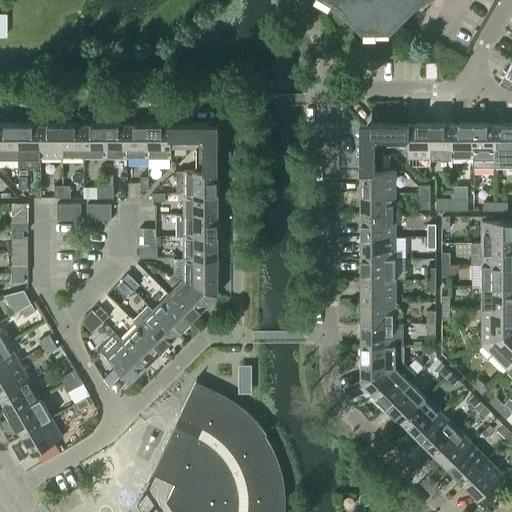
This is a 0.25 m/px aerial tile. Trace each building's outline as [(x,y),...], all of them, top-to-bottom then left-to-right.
[(353,0),(368,15),(380,22),(393,15),(407,0),(353,0)] [(511,83),(511,59),(506,70),(507,70),(503,78),(511,83)] [(427,76),(437,76),(437,61),(427,61),(427,76)] [(192,144),(194,146),(213,127),(219,121),(208,122),(191,122),(182,122),(181,122),(172,122),(171,122),(170,144),(171,144),(192,144)] [(196,148),(196,169),(196,170),(219,170),(219,169),(218,169),(218,159),(219,159),(219,158),(218,158),(218,149),(219,149),(219,121),(213,127),(194,146),(196,148)] [(361,121),(366,127),(385,146),(387,144),(408,144),(409,144),(409,121),(408,121),(408,122),(398,122),(398,121),(397,121),(397,122),(388,122),(388,121),(361,121)] [(361,169),(361,170),(383,170),(383,169),(383,148),(385,146),(366,127),(361,121),(361,149),(361,158),(361,160),(361,159),(361,169)] [(410,121),(409,121),(409,144),(408,144),(408,156),(430,156),(431,121),(417,121),(417,122),(410,122),(410,121)] [(444,121),(431,121),(430,156),(452,156),(452,122),(444,122),(444,121)] [(460,122),(452,122),(452,156),(474,156),(474,122),(460,121),(460,122)] [(503,122),(495,122),(495,166),(511,166),(511,121),(503,122)] [(0,156),(19,156),(19,122),(5,122),(0,122),(0,156)] [(40,166),(40,156),(41,122),(33,122),(19,122),(19,156),(19,166),(40,166)] [(40,156),(62,156),(62,122),(48,122),(41,122),(40,156)] [(62,156),(84,156),(84,122),(76,122),(62,122),(62,156)] [(84,156),(105,156),(106,122),(92,122),(84,122),(84,156)] [(105,156),(127,156),(127,122),(120,122),(106,122),(105,156)] [(127,156),(149,156),(149,122),(135,122),(127,122),(127,156)] [(171,156),(171,144),(170,144),(171,122),(170,122),(163,122),(149,122),(149,156),(171,156)] [(488,122),(474,122),(474,156),(474,166),(495,166),(495,122),(488,122)] [(176,191),(184,191),(219,192),(219,178),(218,178),(218,171),(219,171),(219,170),(196,170),(196,169),(176,169),(176,191)] [(361,178),(361,192),(395,192),(395,169),(383,169),(383,170),(361,170),(361,171),(361,178)] [(19,175),(19,187),(27,187),(27,174),(19,175)] [(140,187),(148,187),(148,175),(140,175),(140,187)] [(54,196),(62,196),(62,184),(54,184),(54,196)] [(62,184),(62,196),(70,196),(70,184),(62,184)] [(97,196),(105,196),(105,184),(97,184),(97,196)] [(105,184),(105,196),(113,196),(113,184),(105,184)] [(152,191),(152,200),(165,200),(165,191),(152,191)] [(184,191),(184,213),(218,213),(218,205),(219,205),(219,192),(184,191)] [(361,206),(361,213),(395,213),(395,192),(361,192),(361,206)] [(444,209),(444,197),(436,197),(436,209),(444,209)] [(495,209),(495,201),(483,201),(483,209),(495,209)] [(507,201),(495,201),(495,209),(507,209),(507,201)] [(87,202),(87,210),(99,210),(99,202),(87,202)] [(99,202),(99,210),(111,210),(111,202),(99,202)] [(57,218),(69,218),(69,210),(57,210),(57,218)] [(69,210),(69,218),(81,218),(81,210),(69,210)] [(87,218),(99,218),(99,210),(87,210),(87,218)] [(99,210),(99,218),(111,218),(111,210),(99,210)] [(176,235),(184,235),(219,235),(219,221),(218,221),(218,213),(184,213),(176,213),(176,235)] [(361,221),(361,235),(395,235),(395,213),(361,213),(361,221)] [(442,215),(442,227),(450,227),(450,215),(442,215)] [(511,218),(482,219),(482,241),(511,241),(511,218)] [(28,221),(12,221),(12,229),(24,229),(28,229),(28,221)] [(427,223),(427,235),(436,235),(436,223),(427,223)] [(139,227),(139,235),(156,235),(156,227),(139,227)] [(24,229),(12,229),(12,237),(24,237),(24,229)] [(139,235),(139,243),(156,243),(156,235),(139,235)] [(184,235),(184,256),(219,256),(219,242),(218,242),(218,236),(219,236),(219,235),(184,235)] [(361,243),(361,256),(395,257),(395,235),(361,235),(361,236),(361,243)] [(436,235),(427,235),(427,247),(436,247),(436,235)] [(472,263),(482,263),(511,262),(511,241),(482,241),(472,241),(472,263)] [(442,251),(442,263),(450,263),(450,251),(442,251)] [(184,256),(184,278),(218,292),(218,270),(219,270),(219,256),(184,256)] [(395,257),(361,256),(361,270),(361,278),(395,278),(395,257)] [(511,262),(482,263),(482,285),(511,284),(511,262)] [(450,263),(442,263),(442,275),(450,275),(450,263)] [(28,264),(12,264),(12,272),(24,272),(28,272),(28,264)] [(427,266),(427,279),(436,279),(436,266),(427,266)] [(24,272),(12,272),(12,280),(24,280),(24,272)] [(128,272),(122,277),(134,289),(139,283),(128,272)] [(134,289),(122,277),(116,283),(128,295),(134,289)] [(184,278),(168,293),(193,318),(203,308),(202,307),(218,292),(184,278)] [(361,286),(361,300),(395,300),(395,278),(361,278),(361,286)] [(436,279),(427,279),(427,291),(436,291),(436,279)] [(511,284),(482,285),(482,306),(511,306),(511,284)] [(4,294),(14,312),(21,308),(32,302),(24,288),(4,294)] [(168,293),(153,308),(177,333),(183,327),(183,328),(193,318),(168,293)] [(442,294),(442,306),(450,306),(450,294),(442,294)] [(361,314),(361,322),(395,322),(395,300),(361,300),(361,314)] [(32,302),(21,308),(25,315),(36,309),(32,302)] [(148,303),(132,318),(138,324),(162,348),(172,339),(172,338),(177,333),(153,308),(148,303)] [(100,305),(94,311),(103,319),(109,313),(100,305)] [(450,306),(442,306),(442,319),(450,319),(450,306)] [(511,306),(482,306),(482,342),(511,329),(511,306)] [(103,319),(94,311),(92,308),(86,314),(83,321),(92,330),(103,319)] [(427,310),(427,322),(435,322),(436,310),(427,310)] [(361,330),(361,343),(395,344),(403,344),(403,322),(395,322),(361,322),(361,330)] [(435,322),(427,322),(427,334),(435,334),(435,322)] [(138,324),(123,339),(147,363),(152,358),(153,358),(162,348),(138,324)] [(511,329),(482,342),(507,368),(511,363),(511,329)] [(39,339),(43,346),(53,339),(49,332),(39,339)] [(147,363),(123,339),(116,332),(99,348),(131,380),(142,369),(141,369),(147,363)] [(53,339),(43,346),(47,353),(57,346),(53,339)] [(0,369),(19,359),(8,341),(0,345),(0,369)] [(361,357),(361,379),(403,362),(403,344),(395,344),(361,343),(361,357)] [(0,394),(0,395),(29,378),(19,359),(0,369),(0,394)] [(376,395),(386,405),(411,380),(416,375),(403,362),(361,379),(377,395),(376,395)] [(437,368),(445,376),(451,371),(442,362),(437,368)] [(60,376),(64,383),(78,375),(74,368),(60,376)] [(451,371),(445,376),(454,385),(460,379),(451,371)] [(78,375),(64,383),(68,390),(82,382),(78,375)] [(3,402),(10,414),(40,397),(29,378),(0,395),(4,402),(3,402)] [(283,511),(284,503),(284,492),(283,482),(281,472),(278,462),(274,452),(270,443),(264,434),(266,432),(259,424),(252,415),(244,408),(235,401),(226,396),(216,391),(196,381),(197,378),(196,378),(151,472),(152,472),(152,471),(175,482),(166,499),(174,511),(283,511)] [(474,385),(482,393),(488,387),(479,379),(474,385)] [(396,414),(402,420),(426,396),(411,380),(386,405),(396,415),(396,414)] [(467,398),(476,407),(482,401),(473,393),(467,398)] [(489,400),(497,408),(503,403),(495,394),(489,400)] [(75,402),(79,409),(90,403),(86,396),(75,402)] [(407,426),(417,436),(441,411),(426,396),(402,420),(407,425),(407,426)] [(18,426),(22,432),(51,415),(40,397),(10,414),(17,426),(18,426)] [(482,401),(476,407),(485,415),(490,410),(482,401)] [(503,403),(497,408),(506,417),(511,411),(503,403)] [(427,445),(433,450),(456,426),(441,411),(417,436),(426,445),(427,445)] [(51,415),(22,432),(25,439),(32,452),(62,435),(51,415)] [(498,429),(507,437),(511,431),(504,423),(498,429)] [(437,456),(447,466),(472,442),(456,426),(433,450),(438,456),(437,456)] [(458,475),(463,481),(487,457),(472,442),(447,466),(457,476),(458,475)] [(487,457),(463,481),(469,486),(468,487),(479,497),(503,473),(487,457)]
